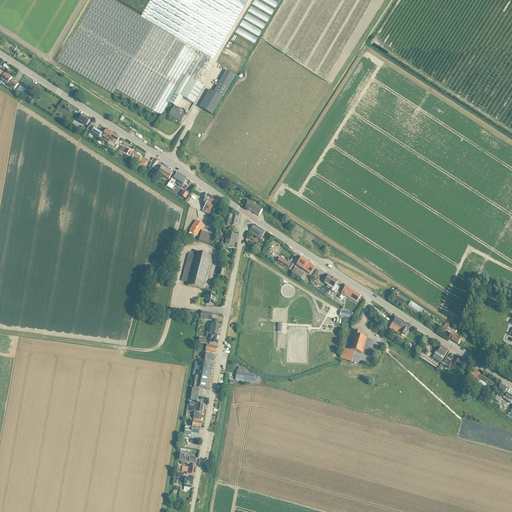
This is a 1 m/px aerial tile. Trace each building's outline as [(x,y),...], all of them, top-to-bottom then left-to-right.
[(97,0),(96,2),(197,62),(233,0),(97,0)] [(217,115),(237,75),(229,71),(227,76),(226,75),(217,92),(212,90),(203,108),(217,115)] [(5,74),(0,81),(1,82),(2,81),(9,86),(9,87),(14,90),(16,88),(18,84),(13,80),(11,82),(10,81),(12,78),(5,74)] [(180,108),(185,98),(198,104),(204,91),(205,92),(208,86),(187,75),(172,104),(180,108)] [(184,123),(187,118),(174,111),(171,116),(184,123)] [(82,115),(79,121),(86,126),(90,120),(82,115)] [(200,120),(197,124),(208,131),(211,126),(200,120)] [(99,139),(100,138),(103,134),(94,128),(91,134),(99,139)] [(107,130),(101,139),(108,143),(114,134),(107,130)] [(108,143),(107,145),(115,150),(118,145),(116,144),(120,138),(114,134),(108,143)] [(122,145),(119,151),(128,156),(131,150),(127,148),(128,148),(122,145)] [(131,150),(128,156),(140,162),(140,161),(142,162),(145,164),(147,162),(141,159),(142,158),(136,155),(137,154),(133,152),(133,151),(131,150)] [(169,180),(170,178),(173,173),(163,167),(158,174),(169,180)] [(184,183),(187,179),(175,172),(168,183),(166,187),(171,191),(173,187),(177,181),(178,182),(177,185),(181,188),(184,183)] [(181,195),(180,196),(181,197),(184,199),(185,200),(186,198),(188,194),(186,193),(183,191),(181,195)] [(204,198),(204,199),(205,200),(205,201),(204,202),(206,204),(206,205),(202,211),(205,214),(211,204),(209,203),(213,198),(207,194),(204,198)] [(217,201),(213,198),(209,203),(211,204),(205,214),(208,215),(215,205),(218,201),(217,201)] [(259,216),(261,212),(262,211),(249,202),(245,208),(259,216)] [(236,228),(240,214),(234,211),(233,216),(230,215),(227,226),(236,228)] [(198,237),(205,227),(197,221),(190,232),(198,237)] [(260,240),(265,232),(254,225),(249,232),(260,240)] [(207,233),(202,231),(199,241),(204,243),(207,233)] [(237,243),(238,236),(226,234),(225,240),(223,240),(222,245),(234,247),(235,243),(237,243)] [(196,253),(187,286),(203,290),(211,257),(196,253)] [(290,265),(280,258),(277,262),(287,269),(288,269),(290,265)] [(310,274),(312,271),(315,267),(301,258),(296,265),(310,274)] [(291,273),(300,279),(304,274),(295,268),(291,273)] [(329,275),(324,283),(328,285),(333,289),(332,291),(331,292),(335,294),(339,287),(336,285),(338,281),(329,275)] [(356,303),(361,295),(346,286),(341,293),(342,294),(341,295),(344,298),(346,296),(356,303)] [(213,306),(215,295),(208,294),(206,305),(213,306)] [(426,309),(412,302),(410,306),(424,313),(426,309)] [(352,319),(353,314),(341,311),(340,316),(352,319)] [(211,321),(212,318),(213,314),(202,312),(201,319),(211,321)] [(405,336),(408,331),(411,327),(396,318),(389,328),(399,334),(400,333),(405,336)] [(220,336),(221,326),(213,325),(211,333),(208,332),(208,334),(220,336)] [(355,331),(354,331),(352,339),(353,339),(350,350),(355,352),(362,354),(367,339),(359,336),(361,332),(355,331)] [(458,345),(460,341),(461,340),(457,338),(457,337),(452,333),(448,339),(458,345)] [(218,344),(220,336),(208,334),(207,338),(210,338),(209,343),(218,344)] [(418,352),(421,347),(415,343),(412,348),(418,352)] [(216,354),(217,347),(207,345),(206,352),(216,354)] [(435,354),(443,359),(444,358),(448,351),(442,347),(439,352),(437,351),(435,354)] [(213,362),(215,356),(210,355),(206,354),(206,357),(203,356),(202,360),(213,362)] [(440,363),(443,359),(435,354),(433,358),(440,363)] [(460,370),(465,362),(459,358),(452,368),(455,370),(457,368),(460,370)] [(213,362),(202,360),(201,360),(198,377),(195,377),(193,388),(208,391),(213,362)] [(246,369),(244,368),(239,367),(238,372),(237,372),(236,380),(241,381),(255,383),(255,382),(257,383),(260,383),(261,378),(255,377),(255,375),(245,373),(246,369)] [(487,389),(489,387),(493,390),(496,385),(482,376),(481,377),(479,375),(480,374),(473,370),(468,377),(475,381),(487,389)] [(502,398),(507,389),(501,385),(496,393),(498,394),(497,395),(502,398)] [(197,402),(199,390),(193,389),(191,401),(197,402)] [(497,395),(494,400),(501,404),(504,400),(502,398),(497,395)] [(204,410),(205,406),(204,405),(190,403),(189,406),(191,406),(190,412),(195,412),(193,419),(201,420),(202,414),(203,410),(204,410)] [(202,423),(197,422),(191,421),(190,425),(193,426),(192,428),(185,427),(183,438),(191,439),(194,440),(198,440),(199,435),(202,423)] [(196,464),(197,459),(190,457),(191,457),(180,455),(179,460),(189,463),(196,464)] [(182,471),(185,472),(187,472),(187,474),(190,475),(194,475),(196,468),(191,467),(188,467),(184,467),(183,467),(182,467),(182,471)] [(185,485),(184,487),(191,488),(192,486),(193,486),(194,479),(185,478),(184,485),(185,485)]
